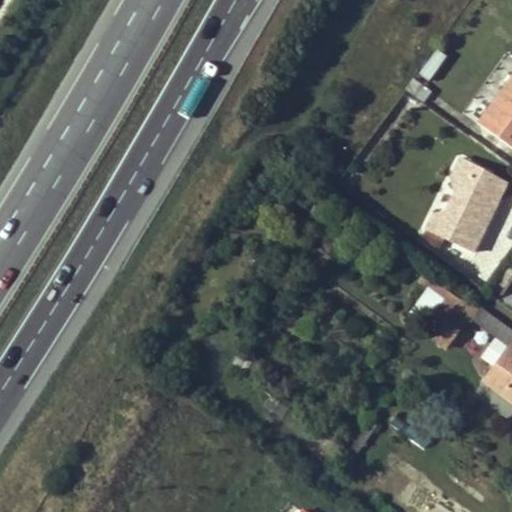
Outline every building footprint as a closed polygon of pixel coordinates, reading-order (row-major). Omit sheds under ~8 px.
[(511,72),(477,123),(511,147),(511,72)] [(461,158),(450,178),(479,167),(461,158)] [(431,217),(426,229),(472,251),(486,222),(482,221),(481,212),(485,208),(484,201),(498,198),(499,197),(491,173),(479,167),(450,178),(456,193),(446,212),(431,217)] [(507,181),(491,173),(499,197),(507,181)] [(481,212),(482,221),(486,222),(498,198),(484,201),(485,208),(481,212)] [(467,316),(473,320),(479,310),(426,273),(419,284),(426,289),(410,312),(426,324),(440,305),(463,322),(467,316)] [(445,347),(463,322),(440,305),(426,324),(422,330),(445,347)] [(511,329),(503,323),(501,325),(479,310),(473,320),(508,345),(483,381),(511,401),(511,329)]
